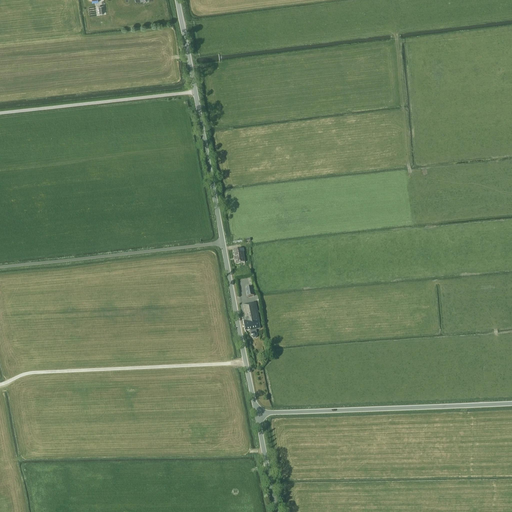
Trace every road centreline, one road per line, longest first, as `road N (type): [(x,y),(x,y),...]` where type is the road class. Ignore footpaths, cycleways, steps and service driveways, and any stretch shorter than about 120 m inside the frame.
road 1 (unclassified): [(257,414),(194,91)]
road 2 (unclassified): [(257,414),(511,403)]
road 3 (unclassified): [(0,112),(194,91)]
